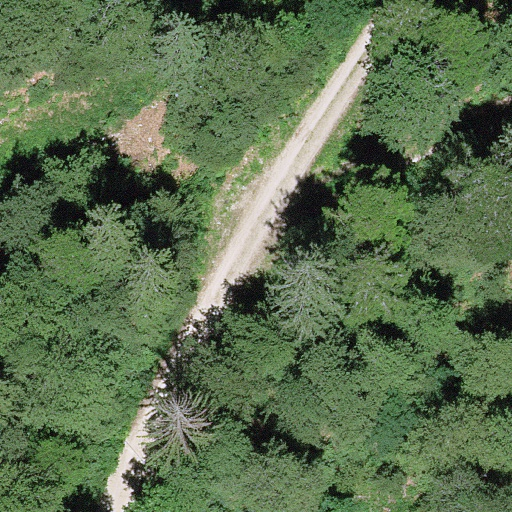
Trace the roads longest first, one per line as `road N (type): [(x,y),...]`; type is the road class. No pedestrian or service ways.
road 1 (track): [(127,511),(239,283),(407,0)]
road 2 (track): [(239,283),(410,147),(511,108)]
